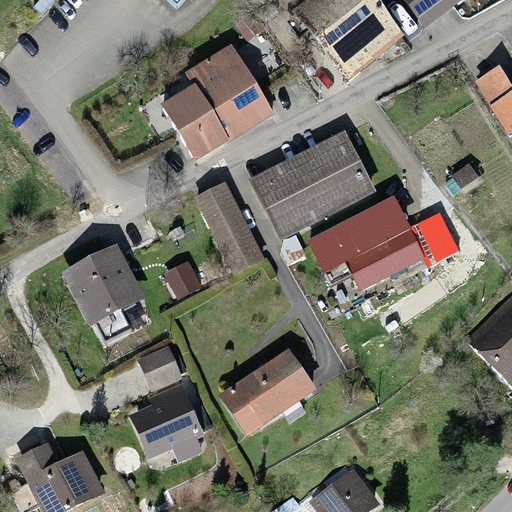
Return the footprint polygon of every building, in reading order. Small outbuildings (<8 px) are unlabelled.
[(377,0),(305,0),(291,11),(348,83),(407,37),(377,0)] [(404,0),(426,29),(464,0),(404,0)] [(236,25),(249,41),(264,29),(250,13),(236,25)] [(160,102),(195,160),(273,114),(232,45),(185,73),(191,84),(160,102)] [(510,125),(511,123),(511,73),(504,60),(479,75),(510,125)] [(350,123),(254,167),(278,221),(375,177),(350,123)] [(468,163),(452,175),(453,177),(444,184),(453,196),(479,177),(468,163)] [(225,180),(194,196),(234,272),(264,256),(225,180)] [(394,196),(307,240),(324,273),(347,262),(412,228),(394,196)] [(426,256),(431,265),(458,251),(439,214),(412,228),(426,256)] [(412,228),(347,262),(360,291),(426,256),(412,228)] [(111,237),(66,263),(95,313),(140,286),(111,237)] [(189,262),(165,272),(177,299),(201,288),(189,262)] [(511,314),(481,343),(511,377),(511,314)] [(198,443),(166,359),(143,368),(159,409),(135,418),(152,461),(198,443)] [(292,361),(221,402),(236,428),(258,415),(267,431),(317,403),(292,361)] [(46,431),(18,445),(47,502),(97,476),(80,442),(57,454),(46,431)] [(354,468),(301,507),(305,511),(369,511),(381,503),(354,468)]
